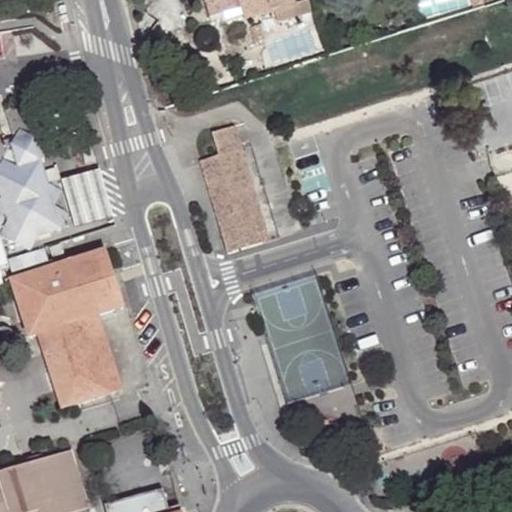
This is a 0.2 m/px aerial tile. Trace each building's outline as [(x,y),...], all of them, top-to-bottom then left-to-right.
[(203,0),(208,17),(224,13),(240,8),(243,17),(244,21),(275,12),(296,5),(295,3),(294,0),(203,0)] [(278,22),(311,12),(307,0),(305,0),(295,3),(296,5),(275,12),(278,22)] [(473,0),(472,1),(475,9),(483,6),(481,0),(473,0)] [(243,17),(240,8),(224,13),(226,22),(243,17)] [(87,129),(76,90),(64,93),(75,132),(87,129)] [(4,111),(2,96),(0,97),(0,136),(1,136),(13,135),(8,121),(4,111)] [(44,99),(6,110),(10,121),(36,113),(40,128),(52,125),(44,99)] [(200,161),(228,255),(262,244),(241,174),(234,176),(230,163),(244,159),(234,126),(212,133),(218,156),(200,161)] [(19,127),(10,144),(35,136),(19,127)] [(95,159),(87,130),(76,133),(84,162),(95,159)] [(56,206),(50,183),(46,171),(42,159),(35,136),(10,144),(15,165),(0,171),(0,194),(1,197),(8,220),(9,225),(2,227),(5,238),(6,241),(13,239),(15,243),(38,237),(62,230),(56,206)] [(50,145),(35,136),(42,159),(50,145)] [(0,171),(15,165),(3,157),(0,162),(0,171)] [(269,241),(244,159),(230,163),(234,176),(241,174),(262,244),(269,241)] [(54,168),(46,171),(50,183),(58,181),(54,168)] [(50,183),(56,206),(64,191),(50,183)] [(62,230),(70,214),(56,206),(62,230)] [(38,237),(15,243),(30,252),(38,237)] [(64,255),(60,244),(50,248),(53,259),(64,255)] [(114,311),(123,308),(105,250),(96,253),(114,311)] [(109,395),(85,320),(99,316),(114,311),(96,253),(11,280),(29,338),(38,335),(62,409),(109,395)] [(122,390),(99,316),(85,320),(109,395),(122,390)] [(0,346),(8,344),(11,342),(13,340),(13,337),(13,334),(11,331),(10,329),(6,328),(2,328),(0,328),(0,346)] [(0,511),(90,511),(72,451),(0,472),(0,511)] [(181,511),(180,505),(169,508),(164,489),(105,506),(106,511),(181,511)]
